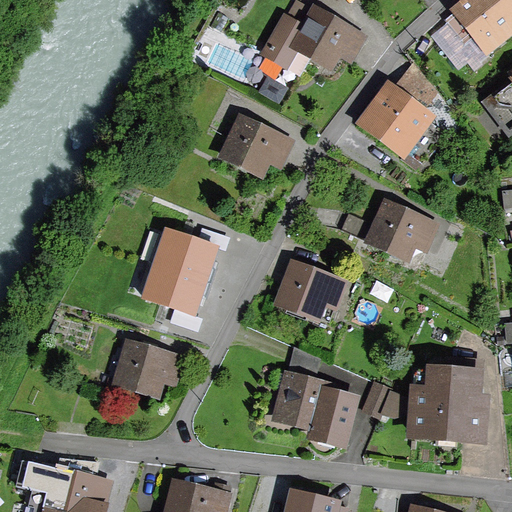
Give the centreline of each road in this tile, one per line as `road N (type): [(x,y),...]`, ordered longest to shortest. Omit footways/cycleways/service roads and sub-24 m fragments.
road 1 (residential): [(452,0),(337,111),(167,457)]
road 2 (residential): [(167,457),(511,498)]
road 3 (residential): [(47,445),(167,457)]
